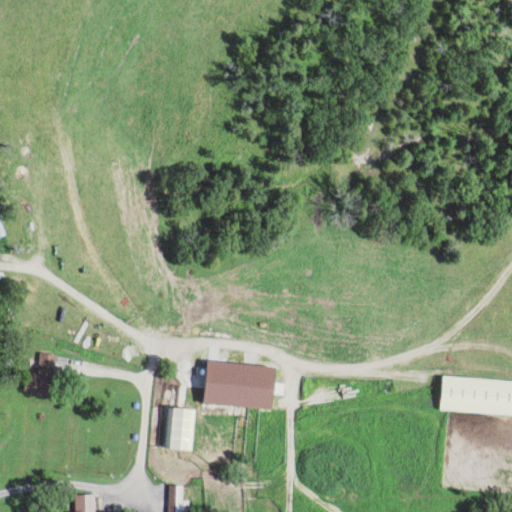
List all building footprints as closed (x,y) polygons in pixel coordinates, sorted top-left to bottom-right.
[(50,396),(50,355),(36,355),(36,373),(21,373),(21,396),(50,396)] [(245,417),(248,375),(202,372),(199,414),(245,417)] [(435,411),(511,415),(511,381),(437,377),(435,411)] [(189,451),(191,410),(165,409),(163,450),(189,451)] [(186,511),(186,503),(180,503),(180,487),(166,487),(165,511),(186,511)] [(91,511),(92,496),(73,496),(72,511),(91,511)]
